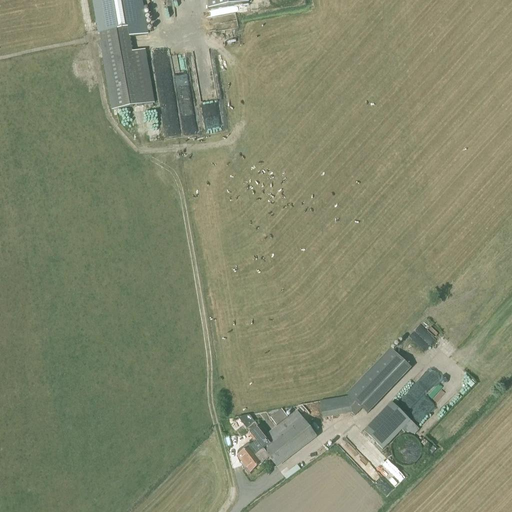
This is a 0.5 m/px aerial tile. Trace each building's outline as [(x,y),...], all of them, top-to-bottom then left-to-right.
[(141,0),(93,0),(100,35),(131,29),(133,38),(144,36),(142,27),(146,26),(141,0)] [(207,0),(209,11),(249,5),(248,0),(207,0)] [(142,106),(132,53),(103,58),(113,111),(142,106)] [(346,395),(348,397),(351,414),(355,417),(362,410),(367,415),(411,370),(390,350),(346,395)] [(424,416),(449,391),(434,377),(439,372),(432,365),(405,393),(412,400),(411,400),(417,405),(415,408),(424,416)] [(383,451),(410,422),(392,404),(364,433),(383,451)] [(277,427),(288,418),(282,410),(270,418),(277,427)] [(297,412),(274,430),(265,437),(272,445),(257,456),(263,463),(269,459),(277,468),(316,437),(297,412)] [(239,419),(247,429),(256,422),(248,413),(239,419)] [(272,445),(265,437),(255,423),(247,430),(250,434),(248,435),(255,444),(246,451),(244,450),(242,450),(240,451),(238,453),(238,455),(239,457),(238,458),(244,466),(257,456),(272,445)] [(358,452),(363,449),(351,432),(346,436),(358,452)] [(423,453),(423,450),(422,447),(421,445),(419,442),(417,440),(414,439),(410,438),(408,437),(405,438),(402,439),(400,440),(398,441),(396,443),(394,446),(393,449),(393,452),(393,455),(394,458),(395,461),(397,463),(401,466),(404,467),(407,468),(410,468),(413,467),(416,465),(418,464),(420,462),(422,459),(423,456),(423,453)] [(263,464),(263,463),(257,456),(244,466),(250,474),(263,464)] [(369,461),(395,488),(404,479),(391,466),(387,470),(374,456),(369,461)] [(287,479),(301,469),(298,465),(284,475),(287,479)]
